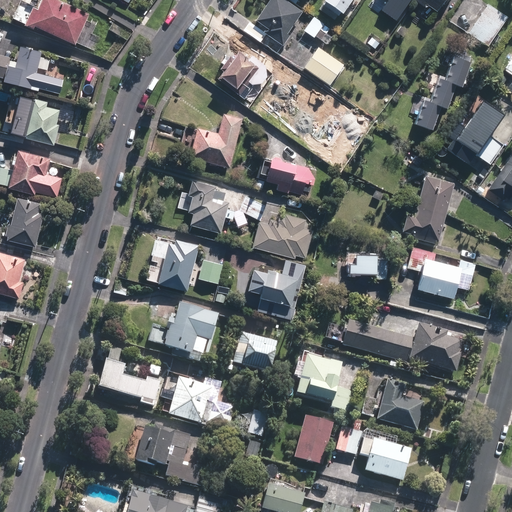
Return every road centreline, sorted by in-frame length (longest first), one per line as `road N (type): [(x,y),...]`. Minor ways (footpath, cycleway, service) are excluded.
road 1 (residential): [(197,0),(139,81),(126,116),(21,511)]
road 2 (residential): [(511,364),(473,511)]
